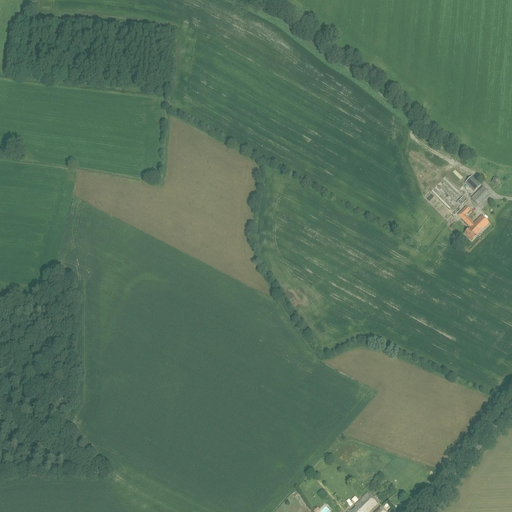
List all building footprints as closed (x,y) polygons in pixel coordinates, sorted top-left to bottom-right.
[(445,177),(438,184),(431,191),(453,213),(467,199),(445,177)] [(465,183),(474,192),(480,185),(471,177),(465,183)] [(476,204),(488,193),(482,187),(471,198),(476,204)] [(476,236),(489,224),(481,216),(472,225),(470,223),(471,222),(465,215),(470,210),(466,207),(458,215),(470,227),(464,234),(471,241),(476,236)] [(361,499),(347,511),(368,511),(377,504),(367,494),(361,499)]
